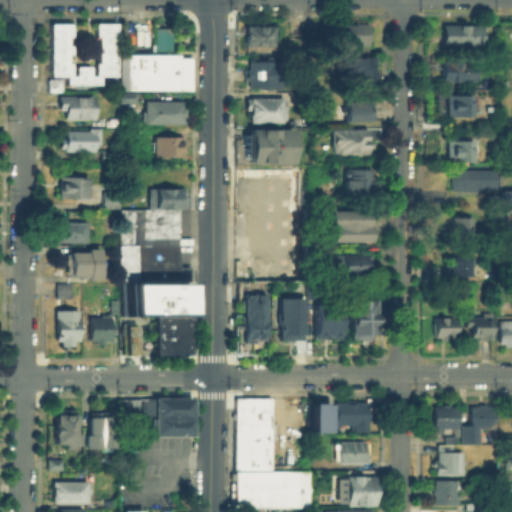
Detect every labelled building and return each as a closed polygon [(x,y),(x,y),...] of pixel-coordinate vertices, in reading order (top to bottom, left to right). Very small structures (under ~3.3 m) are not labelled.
[(48,22),(48,75),(64,74),(64,83),(98,83),(98,74),(114,74),(114,21),(93,22),(93,34),(96,34),(96,44),(93,44),(93,52),(96,52),(96,61),(93,61),(93,73),(88,73),(88,65),(74,65),(74,74),(69,74),(69,62),(66,62),(66,52),(69,52),(68,44),(66,44),(66,34),(68,34),(68,22),(48,22)] [(338,23),(364,22),(365,49),(339,49),(338,23)] [(312,23),(336,23),(336,50),(312,51),(312,23)] [(239,24),(270,24),(270,47),(239,46),(239,24)] [(437,25),(477,25),(476,47),(437,46),(437,25)] [(170,27),(153,27),(152,49),(169,50),(170,27)] [(115,55),(188,55),(188,91),(116,92),(115,55)] [(345,56),(370,56),(370,82),(345,82),(345,56)] [(244,61),(280,61),(280,75),(244,74),(244,61)] [(435,61),(469,61),(469,81),(435,81),(435,61)] [(244,74),(243,88),(280,89),(280,75),(244,74)] [(320,74),(320,83),(309,83),(309,74),(320,74)] [(45,77),(45,90),(60,90),(60,77),(45,77)] [(340,121),(340,93),(369,93),(369,121),(340,121)] [(439,95),(465,95),(465,117),(439,117),(439,95)] [(245,96),(281,96),(281,104),(285,104),(285,123),(245,123),(245,110),(241,110),(241,99),(245,99),(245,96)] [(95,97),(95,120),(65,119),(65,112),(59,112),(59,97),(95,97)] [(141,101),(180,101),(180,125),(141,125),(141,101)] [(243,129),(289,129),(289,164),(243,163),(243,129)] [(326,130),(364,130),(364,155),(326,155),(326,130)] [(63,132),(98,132),(98,152),(63,152),(63,132)] [(148,136),(178,136),(178,158),(149,158),(148,136)] [(440,140),(466,140),(466,162),(439,162),(440,140)] [(103,154),(117,154),(117,162),(103,162),(103,154)] [(338,168),(367,169),(367,197),(338,197),(338,168)] [(446,170),(492,169),(492,191),(446,191),(446,170)] [(59,180),(87,180),(87,200),(59,200),(59,180)] [(143,188),(180,188),(180,197),(187,197),(187,208),(143,208),(143,188)] [(511,203),(511,190),(499,191),(499,203),(511,203)] [(100,207),(117,207),(117,194),(100,193),(100,207)] [(245,208),(310,208),(310,242),(260,243),(260,236),(245,236),(245,208)] [(115,209),(175,209),(175,244),(115,244),(115,209)] [(511,209),(503,209),(502,222),(511,222),(511,226),(511,227),(511,209)] [(324,211),(368,211),(368,227),(324,227),(324,211)] [(446,217),(467,217),(467,241),(446,241),(446,217)] [(85,219),(85,242),(54,241),(55,218),(85,219)] [(324,244),(324,227),(368,227),(368,243),(324,244)] [(115,244),(175,244),(175,267),(187,267),(187,283),(114,283),(115,244)] [(249,245),(311,245),(311,282),(248,282),(249,245)] [(67,277),(67,254),(100,254),(101,279),(90,279),(90,276),(67,277)] [(330,255),(366,255),(366,276),(330,276),(330,255)] [(443,256),(469,256),(469,280),(443,280),(443,256)] [(58,300),(58,284),(73,285),(73,300),(58,300)] [(239,294),(266,294),(266,343),(238,343),(239,294)] [(274,298),(302,298),(302,340),(274,340),(274,298)] [(345,299),(370,299),(370,340),(345,340),(345,299)] [(341,305),(340,334),(317,334),(317,309),(331,309),(331,305),(341,305)] [(80,313),(79,345),(57,345),(58,313),(80,313)] [(430,317),(452,317),(452,338),(430,338),(430,317)] [(469,317),(492,317),(492,340),(469,340),(469,317)] [(90,318),(111,319),(110,344),(90,344),(90,318)] [(153,319),(190,319),(190,356),(153,356),(153,319)] [(511,319),(511,342),(496,342),(496,319),(511,319)] [(135,354),(120,354),(120,324),(135,324),(135,354)] [(230,327),(238,327),(238,343),(238,348),(259,348),(259,359),(230,359),(230,327)] [(152,398),(191,399),(191,437),(152,436),(152,398)] [(330,400),(363,400),(364,431),(347,432),(347,424),(330,424),(330,400)] [(233,401),(270,401),(270,473),(233,473),(233,401)] [(327,431),(307,431),(307,402),(327,402),(327,431)] [(429,405),(453,405),(453,427),(429,427),(429,405)] [(465,406),(490,406),(491,430),(476,430),(476,445),(457,445),(457,425),(466,425),(465,406)] [(57,410),(75,411),(75,434),(85,434),(85,438),(90,438),(91,416),(113,416),(113,447),(56,447),(57,410)] [(333,440),(365,440),(366,464),(333,464),(333,440)] [(436,476),(436,454),(463,454),(463,476),(436,476)] [(60,468),(60,458),(45,458),(45,469),(60,468)] [(501,458),(511,458),(511,470),(501,470),(501,458)] [(233,473),(270,473),(305,473),(305,508),(233,508),(233,473)] [(371,476),(343,476),(343,507),(371,507),(371,476)] [(434,482),(458,482),(458,505),(434,505),(434,482)] [(55,484),(90,484),(89,504),(55,504),(55,484)] [(465,510),(465,502),(481,502),(481,510),(465,510)]
